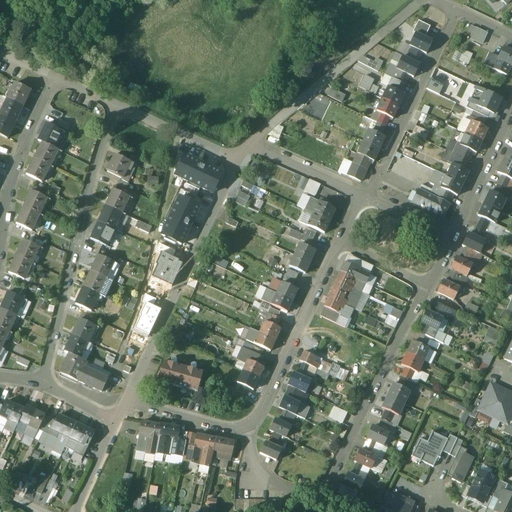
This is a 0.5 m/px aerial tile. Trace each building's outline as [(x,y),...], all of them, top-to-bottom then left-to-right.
[(23,13),(16,0),(3,0),(12,18),(23,13)] [(415,34),(425,39),(430,28),(418,22),(412,33),(415,34)] [(475,28),(470,25),(466,33),(472,35),(475,28)] [(486,33),(475,28),(472,35),(469,39),(481,45),(486,33)] [(425,39),(415,34),(409,46),(416,50),(422,53),(426,54),(432,42),(425,39)] [(511,52),(503,48),(498,59),(497,60),(504,64),(510,67),(511,67),(511,52)] [(422,53),(416,50),(411,62),(417,64),(422,53)] [(453,59),(470,64),(473,54),(465,51),(464,54),(456,52),(453,59)] [(498,59),(489,55),(484,66),(497,72),(506,76),(510,67),(504,64),(497,60),(498,59)] [(383,61),(376,58),(374,63),(362,57),(360,63),(378,71),(383,61)] [(411,62),(402,58),(397,69),(397,70),(401,72),(409,76),(413,78),(419,66),(417,64),(411,62)] [(397,69),(389,66),(385,75),(392,79),(396,81),(401,72),(397,70),(397,69)] [(409,76),(401,72),(396,81),(405,85),(409,76)] [(365,75),(360,87),(370,91),(375,79),(365,75)] [(426,89),(439,95),(444,85),(431,79),(426,89)] [(405,85),(396,81),(392,90),(401,94),(405,85)] [(30,91),(15,84),(7,100),(23,107),(30,91)] [(392,90),(388,88),(382,100),(398,108),(404,96),(401,94),(392,90)] [(344,96),(331,89),(327,96),(341,103),(344,96)] [(477,107),(490,113),(494,115),(501,100),(484,92),(477,107)] [(307,105),(319,111),(322,104),(311,98),(307,105)] [(23,107),(7,100),(0,114),(0,115),(15,123),(23,107)] [(398,108),(382,100),(376,112),(381,114),(390,119),(393,120),(398,108)] [(490,113),(477,107),(469,104),(467,109),(473,112),(484,117),(487,118),(490,113)] [(484,117),(473,112),(470,117),(481,123),(484,117)] [(381,114),(377,123),(386,128),(390,119),(381,114)] [(0,135),(7,139),(15,123),(0,115),(0,135)] [(70,125),(59,120),(57,125),(68,130),(70,125)] [(488,130),(471,122),(465,134),(482,142),(488,130)] [(386,128),(377,123),(373,133),(381,137),(386,128)] [(62,132),(46,124),(38,141),(54,148),(62,132)] [(423,134),(414,130),(412,135),(421,139),(423,134)] [(373,133),(369,131),(363,142),(379,150),(385,139),(381,137),(373,133)] [(482,142),(465,134),(460,146),(472,152),(476,154),(482,142)] [(379,150),(363,142),(357,154),(370,161),(374,162),(379,150)] [(58,151),(42,143),(34,159),(50,167),(58,151)] [(472,152),(460,146),(456,145),(451,154),(468,162),(472,152)] [(511,151),(509,150),(503,162),(511,166),(511,151)] [(132,157),(121,151),(118,157),(129,162),(132,157)] [(392,174),(403,174),(403,153),(392,154),(392,174)] [(357,154),(352,164),(366,171),(370,161),(357,154)] [(468,162),(451,154),(447,163),(452,165),(455,167),(464,171),(468,162)] [(118,157),(115,155),(107,172),(122,179),(130,163),(129,162),(118,157)] [(185,156),(175,176),(195,186),(200,188),(212,194),(222,174),(185,156)] [(50,167),(34,159),(26,175),(41,183),(50,167)] [(511,166),(503,162),(497,174),(502,176),(510,180),(511,180),(511,166)] [(366,171),(352,164),(347,176),(361,182),(366,171)] [(455,167),(452,165),(446,177),(463,185),(469,173),(464,171),(455,167)] [(510,180),(502,176),(498,185),(506,189),(510,180)] [(463,185),(446,177),(441,189),(454,195),(457,197),(463,185)] [(260,195),(263,189),(244,180),(241,187),(260,195)] [(320,186),(309,181),(304,191),(315,196),(320,186)] [(506,189),(498,185),(493,194),(502,199),(506,189)] [(44,191),(34,186),(31,192),(42,197),(44,191)] [(191,194),(196,196),(200,188),(195,186),(191,194)] [(440,200),(419,190),(413,203),(443,217),(449,204),(440,200)] [(129,198),(113,191),(106,207),(121,214),(129,198)] [(454,195),(445,191),(440,200),(449,204),(454,195)] [(42,197),(31,192),(23,208),(39,215),(47,199),(42,197)] [(493,194),(490,193),(484,205),(500,213),(506,201),(502,199),(493,194)] [(187,202),(192,204),(196,196),(191,194),(187,202)] [(306,200),(301,198),(297,207),(305,211),(305,210),(310,199),(308,197),(306,200)] [(179,198),(161,236),(181,245),(199,208),(192,204),(187,202),(179,198)] [(318,202),(310,199),(305,210),(305,211),(313,214),(318,202)] [(324,205),(318,202),(313,214),(329,222),(330,222),(335,210),(329,207),(331,204),(325,201),(324,205)] [(500,213),(484,205),(478,217),(481,218),(490,222),(495,224),(500,213)] [(121,214),(106,207),(98,223),(114,230),(121,214)] [(39,215),(23,208),(16,224),(31,232),(39,215)] [(329,222),(313,214),(307,227),(324,234),(329,222)] [(238,223),(227,218),(225,224),(236,229),(238,223)] [(490,222),(481,218),(477,227),(486,232),(490,222)] [(151,228),(138,222),(136,228),(148,234),(151,228)] [(98,223),(91,239),(106,247),(114,230),(98,223)] [(486,232),(477,227),(473,236),(481,240),(486,232)] [(316,235),(305,231),(303,236),(313,240),(316,235)] [(473,236),(468,234),(462,247),(465,248),(479,255),(485,242),(481,240),(473,236)] [(313,240),(303,236),(301,241),(311,246),(313,240)] [(39,248),(23,241),(16,257),(32,265),(39,248)] [(159,245),(155,252),(160,254),(161,253),(172,258),(175,252),(159,245)] [(315,253),(299,246),(294,256),(310,263),(315,253)] [(479,255),(465,248),(459,259),(472,266),(475,268),(481,256),(479,255)] [(172,258),(161,253),(160,254),(154,266),(156,267),(150,278),(171,288),(182,265),(178,263),(179,261),(172,258)] [(114,264),(98,256),(90,273),(106,280),(114,264)] [(310,263),(294,256),(289,267),(305,275),(310,263)] [(32,265),(16,257),(8,274),(24,281),(32,265)] [(459,259),(455,258),(450,270),(452,271),(458,274),(466,278),(472,266),(459,259)] [(356,269),(344,263),(339,273),(352,278),(356,269)] [(369,275),(356,269),(352,278),(365,285),(369,275)] [(298,275),(288,270),(285,275),(296,280),(298,275)] [(458,274),(452,271),(446,283),(452,286),(458,274)] [(106,280),(90,273),(83,288),(99,296),(106,280)] [(352,278),(339,273),(335,281),(348,287),(352,278)] [(296,280),(285,275),(283,281),(293,286),(296,280)] [(365,285),(352,278),(348,287),(353,289),(361,293),(365,285)] [(106,280),(99,296),(105,299),(112,283),(106,280)] [(348,287),(335,281),(331,290),(332,290),(344,296),(346,291),(348,287)] [(446,283),(442,281),(437,294),(454,301),(459,289),(452,286),(446,283)] [(297,291),(282,284),(277,295),(292,302),(297,291)] [(25,292),(12,285),(8,293),(22,300),(25,292)] [(99,296),(83,288),(75,305),(91,312),(99,296)] [(351,294),(346,291),(344,296),(342,300),(347,302),(345,307),(353,310),(361,293),(353,289),(351,294)] [(344,296),(332,290),(328,299),(340,304),(342,300),(344,296)] [(8,293),(0,310),(16,317),(20,308),(22,310),(26,302),(22,300),(8,293)] [(145,295),(142,303),(145,304),(145,303),(153,307),(156,301),(145,295)] [(292,302),(277,295),(271,306),(287,313),(292,302)] [(340,304),(328,299),(324,308),(334,313),(336,313),(338,309),(340,304)] [(457,313),(435,302),(432,309),(441,313),(439,317),(443,319),(448,322),(450,317),(454,319),(457,313)] [(133,330),(148,337),(161,311),(153,307),(145,303),(145,304),(138,317),(139,317),(133,330)] [(468,303),(466,310),(477,313),(478,306),(468,303)] [(343,311),(338,309),(336,313),(340,315),(336,324),(345,328),(349,319),(353,310),(345,307),(343,311)] [(334,313),(324,308),(320,317),(330,322),(334,313)] [(280,313),(270,309),(267,314),(273,316),(277,318),(280,313)] [(441,313),(432,309),(430,313),(439,317),(441,313)] [(16,317),(0,310),(0,328),(8,333),(16,317)] [(401,314),(392,310),(389,315),(398,319),(401,314)] [(430,313),(426,311),(420,323),(434,329),(437,331),(443,319),(439,317),(430,313)] [(336,313),(334,313),(330,322),(336,324),(340,315),(336,313)] [(95,320),(82,314),(79,320),(92,326),(95,320)] [(277,318),(273,316),(269,325),(277,328),(281,320),(277,318)] [(365,324),(378,329),(381,322),(367,317),(365,324)] [(92,326),(79,320),(72,336),(88,344),(95,327),(92,326)] [(269,325),(264,323),(259,333),(275,341),(280,330),(277,328),(269,325)] [(434,329),(425,325),(420,335),(429,339),(434,329)] [(8,333),(0,328),(0,348),(1,349),(8,333)] [(46,333),(37,328),(35,333),(44,337),(46,333)] [(496,347),(502,334),(489,328),(483,342),(496,347)] [(259,334),(251,330),(246,341),(254,345),(259,334)] [(275,341),(259,333),(259,334),(254,345),(270,352),(275,341)] [(429,339),(420,335),(416,344),(425,348),(429,339)] [(88,344),(72,336),(64,352),(80,360),(88,344)] [(416,344),(413,342),(407,354),(424,362),(429,350),(425,348),(416,344)] [(263,352),(253,347),(251,352),(255,355),(260,357),(263,352)] [(251,352),(242,349),(237,361),(246,365),(247,361),(251,363),(255,355),(251,352)] [(482,351),(480,362),(482,362),(480,370),(489,372),(493,353),(482,351)] [(316,359),(303,353),(299,362),(303,364),(309,366),(312,368),(314,363),(316,359)] [(424,362),(407,354),(401,366),(415,372),(418,374),(424,362)] [(69,355),(60,374),(78,382),(101,393),(108,380),(84,369),(87,363),(69,355)] [(260,357),(255,355),(251,363),(259,367),(264,359),(260,357)] [(30,363),(19,357),(17,363),(27,368),(30,363)] [(251,363),(247,361),(246,365),(242,372),(258,380),(263,369),(259,367),(251,363)] [(170,364),(163,362),(157,382),(197,393),(202,373),(195,371),(190,370),(175,366),(170,364)] [(303,364),(298,375),(303,378),(309,366),(303,364)] [(415,372),(406,368),(402,377),(410,382),(415,372)] [(258,380),(242,372),(237,383),(243,386),(249,389),(252,391),(258,380)] [(298,375),(294,374),(288,386),(289,386),(289,387),(298,391),(305,394),(311,382),(303,378),(298,375)] [(410,382),(402,377),(397,386),(406,391),(410,382)] [(397,386),(394,385),(388,397),(405,405),(411,393),(406,391),(397,386)] [(482,403),(478,411),(479,411),(493,418),(505,392),(491,385),(482,403)] [(249,389),(243,386),(238,397),(244,400),(249,389)] [(289,387),(289,386),(286,393),(290,394),(288,399),(294,402),(298,391),(289,387)] [(305,394),(298,391),(294,402),(300,405),(302,406),(303,406),(308,395),(305,394)] [(511,414),(511,394),(505,392),(493,418),(507,424),(507,425),(511,417),(511,414)] [(288,399),(284,397),(279,409),(283,411),(295,416),(300,405),(294,402),(288,399)] [(405,405),(388,397),(382,408),(386,410),(395,415),(399,417),(405,405)] [(476,400),(469,416),(475,419),(479,411),(478,411),(482,403),(476,400)] [(15,406),(5,402),(0,413),(0,416),(8,421),(15,406)] [(302,406),(300,405),(295,416),(304,420),(310,409),(303,406),(302,406)] [(15,406),(8,421),(17,425),(24,410),(15,406)] [(35,412),(26,407),(24,410),(19,422),(28,426),(35,412)] [(346,413),(334,407),(329,417),(341,424),(346,413)] [(395,415),(386,410),(381,420),(391,424),(395,415)] [(295,416),(283,411),(278,422),(290,427),(295,416)] [(44,416),(35,412),(28,426),(24,435),(33,439),(38,431),(37,431),(44,416)] [(44,416),(38,430),(43,432),(49,419),(44,416)] [(67,420),(57,416),(55,421),(48,435),(51,436),(56,439),(58,434),(60,435),(67,420)] [(511,429),(511,417),(507,425),(507,424),(503,432),(509,436),(511,429)] [(49,419),(43,432),(48,435),(55,421),(49,419)] [(76,424),(67,420),(60,435),(69,439),(76,424)] [(278,422),(275,420),(269,431),(274,434),(280,436),(285,439),(290,427),(278,422)] [(391,424),(381,420),(379,425),(388,430),(391,424)] [(151,424),(141,422),(138,435),(139,435),(148,436),(151,424)] [(85,429),(76,424),(69,439),(78,443),(85,429)] [(160,425),(151,424),(148,436),(158,438),(160,425)] [(170,427),(160,425),(158,438),(167,439),(170,427)] [(179,432),(179,429),(170,427),(167,439),(177,441),(179,432)] [(390,435),(373,427),(367,439),(376,443),(384,447),(390,435)] [(85,429),(78,443),(87,448),(94,433),(85,429)] [(410,441),(413,434),(403,429),(400,437),(410,441)] [(187,434),(179,432),(177,441),(185,443),(187,434)] [(419,439),(411,457),(434,468),(447,440),(431,433),(426,443),(419,439)] [(196,436),(187,434),(185,443),(185,446),(194,447),(196,436)] [(280,436),(274,434),(269,445),(275,447),(280,436)] [(148,436),(139,435),(136,451),(145,453),(147,443),(148,436)] [(206,437),(196,435),(196,436),(194,447),(185,446),(183,458),(182,461),(200,465),(201,456),(202,457),(203,450),(206,437)] [(158,438),(148,436),(147,443),(145,453),(155,455),(155,454),(155,453),(155,452),(158,438)] [(215,439),(206,437),(203,450),(212,452),(213,452),(212,452),(215,439)] [(167,439),(158,438),(155,452),(183,458),(185,443),(177,441),(167,439)] [(225,441),(215,439),(212,452),(213,452),(219,453),(222,454),(225,441)] [(462,442),(457,439),(449,456),(455,458),(460,448),(462,442)] [(376,443),(370,440),(364,452),(370,455),(376,443)] [(234,443),(225,441),(222,454),(229,455),(232,456),(234,443)] [(87,448),(78,443),(76,448),(74,453),(83,457),(87,448)] [(269,445),(265,443),(260,454),(276,462),(281,450),(275,447),(269,445)] [(332,448),(324,444),(322,449),(330,453),(332,448)] [(455,458),(447,475),(452,478),(464,454),(465,455),(467,451),(460,448),(455,458)] [(322,449),(321,449),(319,454),(328,458),(330,454),(330,453),(322,449)] [(212,452),(203,450),(202,457),(200,465),(209,467),(212,452)] [(364,452),(360,450),(354,462),(357,464),(363,467),(371,470),(377,458),(370,455),(364,452)] [(452,478),(452,480),(460,484),(473,458),(465,455),(464,454),(452,478)] [(38,477),(45,460),(33,455),(26,473),(38,477)] [(363,467),(357,464),(351,475),(357,478),(363,467)] [(494,477),(479,471),(471,488),(467,496),(481,503),(485,495),(494,477)] [(351,475),(348,473),(341,486),(359,494),(365,482),(357,478),(351,475)] [(43,476),(36,492),(42,495),(40,501),(47,504),(57,483),(43,476)] [(492,497),(500,501),(504,492),(508,484),(500,481),(492,497)] [(467,496),(471,488),(467,487),(462,497),(466,499),(467,496)] [(68,504),(73,493),(67,490),(62,501),(68,504)] [(511,511),(511,496),(504,492),(500,501),(495,511),(511,511)] [(388,511),(391,511),(399,498),(388,493),(380,508),(381,508),(386,511),(388,511)] [(491,498),(485,495),(481,503),(480,505),(487,508),(491,498)] [(399,498),(391,511),(388,511),(386,511),(385,511),(415,511),(418,508),(412,505),(413,504),(399,497),(399,498)] [(217,501),(208,499),(206,506),(215,508),(217,501)]
